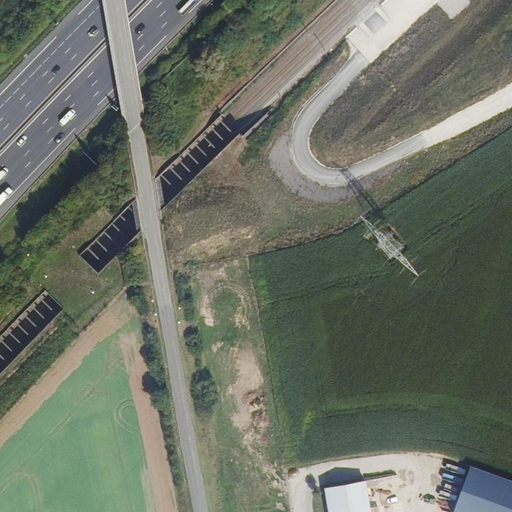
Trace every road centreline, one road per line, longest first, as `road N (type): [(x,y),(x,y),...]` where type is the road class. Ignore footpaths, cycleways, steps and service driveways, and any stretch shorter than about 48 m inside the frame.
road 1 (tertiary): [(112,0),(201,511)]
road 2 (motorway): [(0,182),(176,0)]
road 3 (motorway): [(113,0),(0,119)]
